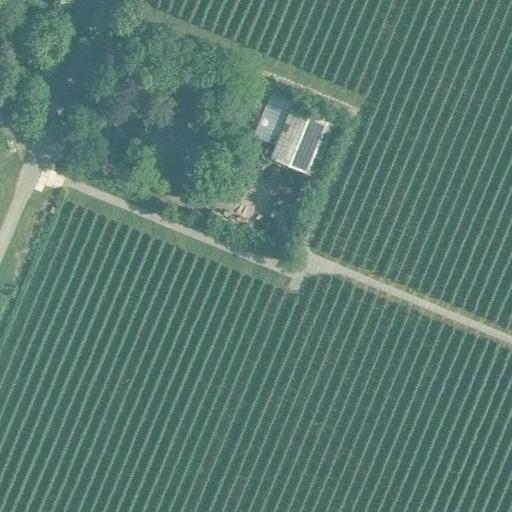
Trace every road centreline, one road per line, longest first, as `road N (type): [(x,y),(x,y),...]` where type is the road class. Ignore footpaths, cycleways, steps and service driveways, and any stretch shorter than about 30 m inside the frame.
road 1 (unclassified): [(0,246),(99,0)]
road 2 (unknown): [(40,146),(197,208),(227,205),(261,171)]
